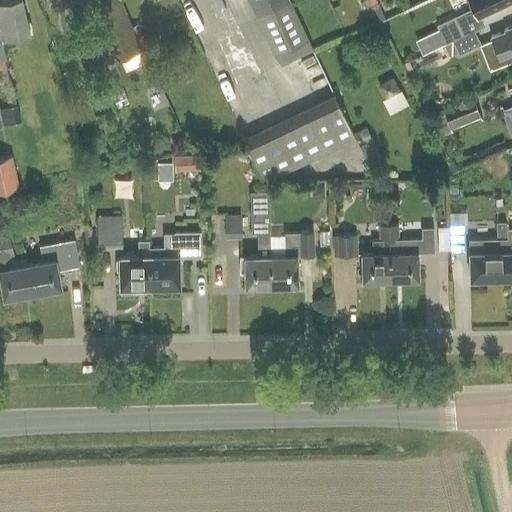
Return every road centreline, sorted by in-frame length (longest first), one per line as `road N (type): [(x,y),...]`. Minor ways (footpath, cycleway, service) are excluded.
road 1 (residential): [(0,358),(511,345)]
road 2 (tertiary): [(0,424),(489,412)]
